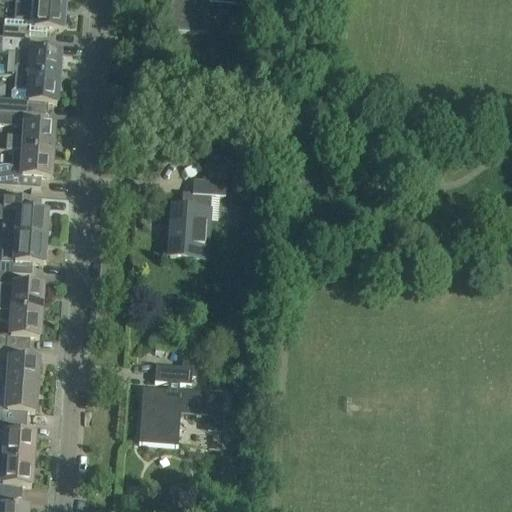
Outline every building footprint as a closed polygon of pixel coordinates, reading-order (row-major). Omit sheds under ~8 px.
[(171,0),(169,33),(189,35),(207,36),(209,5),(250,8),(250,0),(171,0)] [(2,39),(28,41),(29,35),(46,36),(46,32),(63,33),(65,5),(35,3),(34,4),(18,3),(14,3),(13,24),(4,23),(3,27),(2,39)] [(228,26),(227,38),(247,39),(248,27),(228,26)] [(27,53),(28,41),(2,39),(1,53),(17,54),(15,77),(58,79),(60,55),(27,53)] [(56,107),(58,79),(15,77),(14,91),(12,93),(11,100),(13,102),(0,101),(0,113),(22,115),(22,104),(56,107)] [(22,115),(0,113),(0,126),(21,128),(22,115)] [(6,152),(12,153),(52,156),(54,129),(25,127),(24,139),(7,138),(6,152)] [(52,156),(12,153),(12,169),(9,168),(3,168),(0,169),(0,168),(0,188),(41,192),(42,180),(50,181),(52,156)] [(205,154),(204,171),(212,171),(226,172),(227,172),(233,172),(235,173),(254,174),(255,157),(205,154)] [(233,172),(232,184),(253,186),(254,174),(235,173),(233,172)] [(173,210),(169,260),(189,261),(206,262),(210,213),(211,199),(224,200),(225,185),(215,185),(204,184),(195,183),(194,196),(183,195),(182,211),(173,210)] [(0,213),(4,214),(2,237),(45,240),(47,215),(38,214),(39,203),(19,202),(0,200),(0,213)] [(45,240),(2,237),(1,262),(0,261),(0,274),(10,276),(10,264),(43,267),(45,240)] [(9,287),(10,276),(0,274),(0,311),(41,315),(43,289),(13,287),(9,287)] [(39,341),(41,315),(0,311),(0,324),(11,325),(10,339),(39,341)] [(234,316),(233,326),(247,327),(248,317),(234,316)] [(0,385),(37,389),(39,363),(30,363),(31,352),(5,350),(0,349),(0,385)] [(192,372),(163,370),(156,369),(155,385),(191,388),(192,372)] [(37,389),(0,385),(0,386),(7,387),(5,413),(35,415),(37,389)] [(221,430),(222,419),(224,398),(144,392),(144,393),(146,393),(145,412),(142,412),(140,445),(178,448),(180,416),(209,418),(208,429),(221,430)] [(0,460),(33,463),(34,438),(26,437),(26,426),(2,424),(0,423),(0,460)] [(0,498),(17,500),(21,500),(22,489),(31,489),(33,463),(0,460),(0,498)] [(16,510),(17,500),(0,498),(0,511),(29,511),(16,510)]
